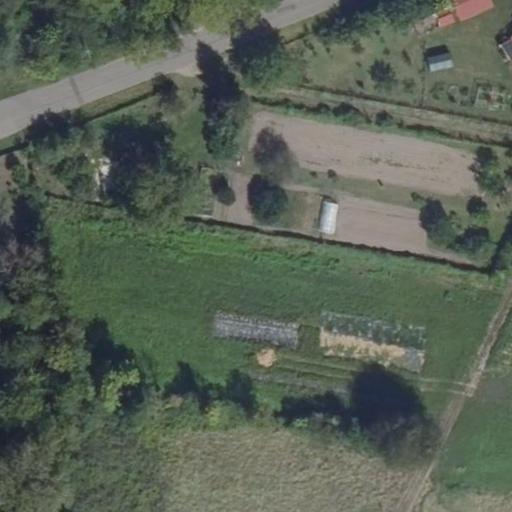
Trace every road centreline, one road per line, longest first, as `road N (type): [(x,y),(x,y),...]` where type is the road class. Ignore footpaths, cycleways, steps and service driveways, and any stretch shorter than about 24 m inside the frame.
road 1 (unclassified): [(0,124),(321,0)]
road 2 (track): [(511,133),(223,84),(189,50)]
road 3 (track): [(511,293),(399,511)]
